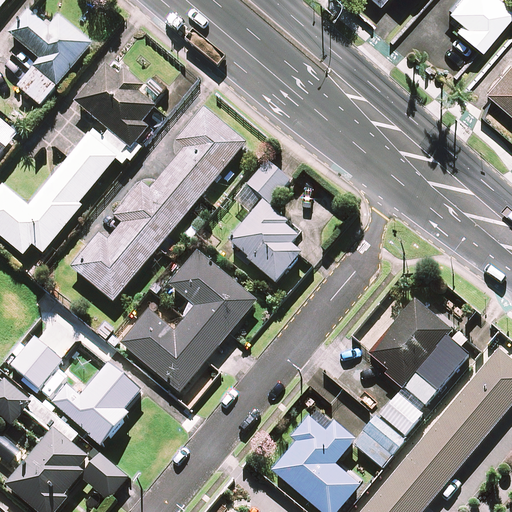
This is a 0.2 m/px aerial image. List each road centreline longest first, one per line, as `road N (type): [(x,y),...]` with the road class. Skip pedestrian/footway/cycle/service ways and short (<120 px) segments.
road 1 (residential): [(369,252),(155,511)]
road 2 (primary): [(400,140),(305,99),(188,0)]
road 3 (primary): [(272,0),(337,56),(416,145)]
road 4 (primary): [(511,230),(416,145)]
